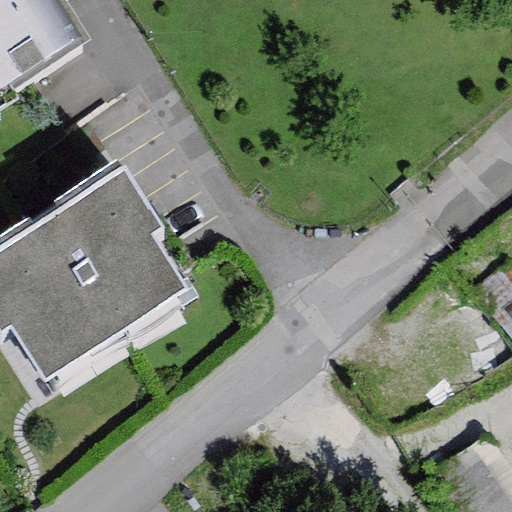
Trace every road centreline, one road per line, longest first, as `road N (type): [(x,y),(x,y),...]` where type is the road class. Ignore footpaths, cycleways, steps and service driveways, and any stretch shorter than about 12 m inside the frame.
road 1 (residential): [(303,337),(93,0)]
road 2 (residential): [(95,511),(303,337)]
road 3 (unknown): [(260,373),(380,511)]
road 4 (residential): [(303,337),(430,230)]
